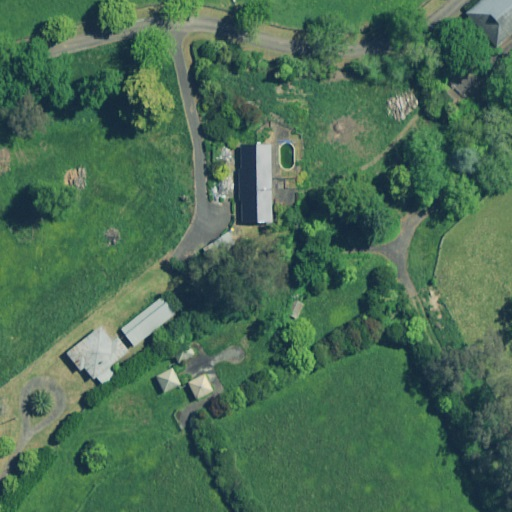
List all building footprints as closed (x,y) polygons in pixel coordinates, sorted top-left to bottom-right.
[(511,0),(480,0),(465,14),(496,48),(511,33),(511,0)] [(271,223),(270,146),(238,147),(240,224),(271,223)] [(308,298),(296,294),(288,315),(300,320),(308,298)] [(174,315),(161,298),(120,330),(134,347),(174,315)] [(111,343),(99,328),(66,354),(79,371),(83,368),(93,380),(96,377),(104,387),(117,377),(109,367),(127,352),(117,338),(111,343)] [(194,355),(187,342),(171,350),(179,363),(194,355)] [(179,385),(172,370),(156,377),(164,393),(179,385)] [(212,392),(204,376),(188,384),(196,400),(212,392)]
